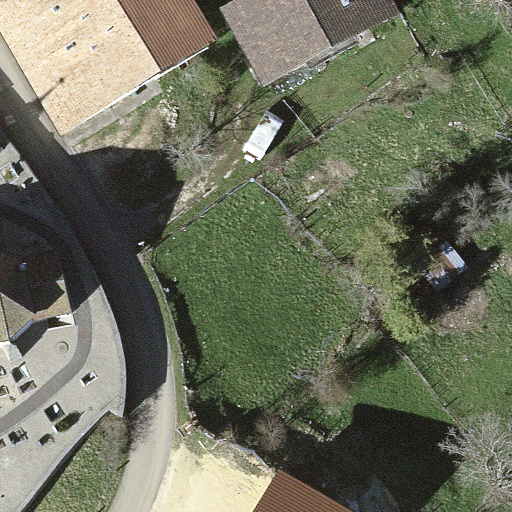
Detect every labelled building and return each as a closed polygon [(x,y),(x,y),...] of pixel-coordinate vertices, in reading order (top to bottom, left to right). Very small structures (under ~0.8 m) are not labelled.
[(172,0),(7,0),(0,5),(0,22),(70,132),(203,47),(172,0)] [(385,0),(259,0),(228,17),(263,81),(392,13),(385,0)] [(464,268),(444,245),(420,266),(440,289),(464,268)] [(0,337),(27,332),(56,301),(45,261),(12,246),(0,248),(0,337)] [(342,511),(280,474),(256,511),(342,511)]
